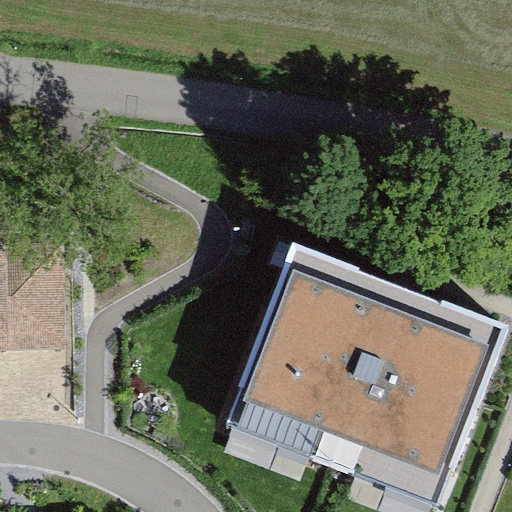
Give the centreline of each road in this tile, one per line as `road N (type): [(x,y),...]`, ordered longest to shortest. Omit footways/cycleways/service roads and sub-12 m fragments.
road 1 (residential): [(0,74),(256,107),(511,156)]
road 2 (residential): [(185,511),(147,478),(97,456),(0,440)]
